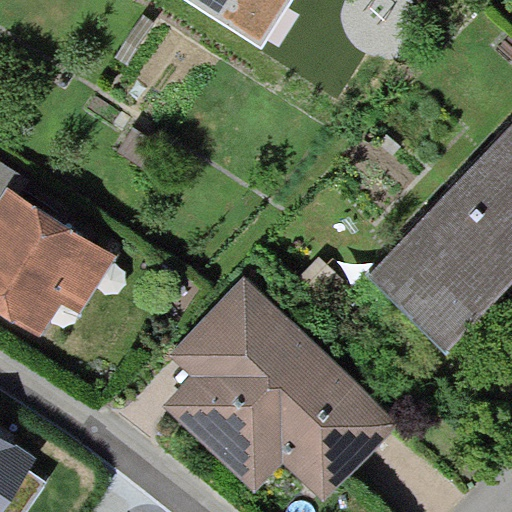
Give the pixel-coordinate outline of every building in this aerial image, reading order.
[(511,102),(443,178),(511,242),(511,102)] [(0,179),(8,166),(0,160),(0,179)] [(511,242),(443,178),(371,267),(447,336),(499,279),(511,265),(511,242)] [(10,189),(0,204),(0,303),(41,330),(57,304),(68,311),(107,251),(10,189)] [(511,265),(499,279),(511,291),(511,265)] [(387,414),(240,276),(166,337),(192,369),(164,396),(252,484),(274,459),(311,491),(387,414)] [(0,492),(31,445),(0,424),(0,492)]
